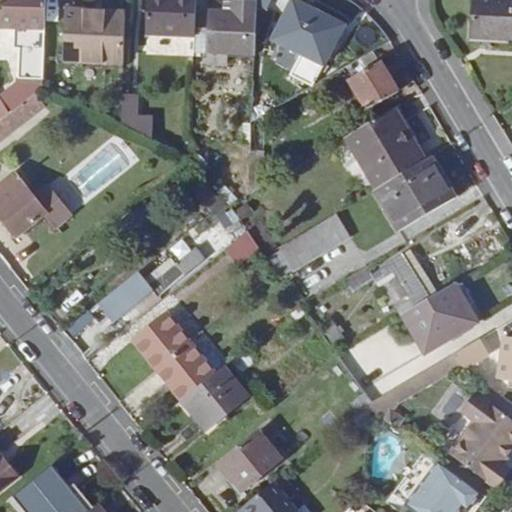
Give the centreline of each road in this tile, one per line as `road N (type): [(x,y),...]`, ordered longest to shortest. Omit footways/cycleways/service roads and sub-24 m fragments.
road 1 (residential): [(175,511),(0,295)]
road 2 (residential): [(395,0),(511,196)]
